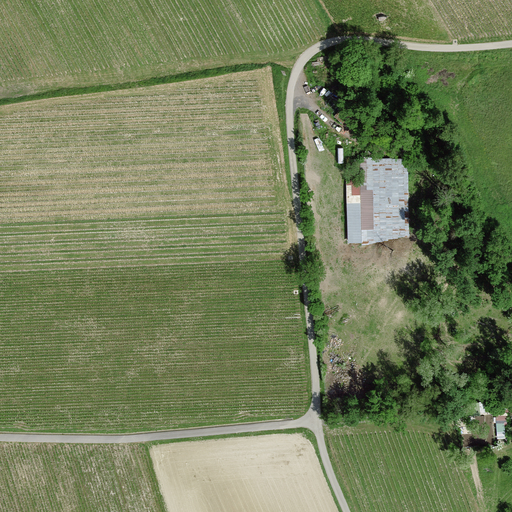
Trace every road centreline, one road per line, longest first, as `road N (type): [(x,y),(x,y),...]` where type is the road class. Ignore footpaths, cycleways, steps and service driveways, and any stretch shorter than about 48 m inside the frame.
road 1 (track): [(511,44),(348,39),(314,50),(295,76),(290,129),(317,418),(347,511)]
road 2 (track): [(317,418),(133,438),(0,437)]
